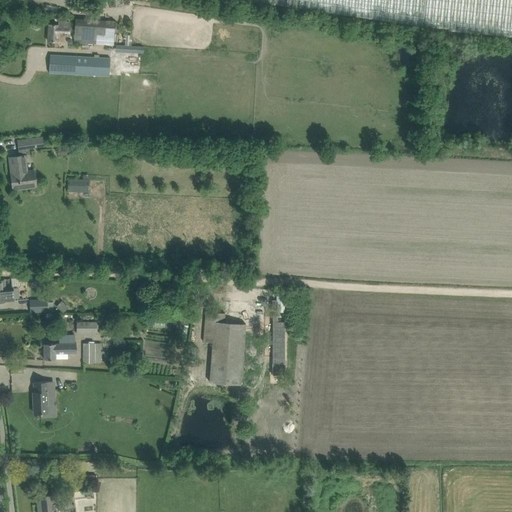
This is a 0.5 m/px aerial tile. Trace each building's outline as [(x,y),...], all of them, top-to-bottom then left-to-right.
[(448,30),(511,36),(511,0),(246,0),(449,28),(448,30)] [(88,49),(88,43),(114,45),(116,22),(77,19),(76,43),(82,43),(82,49),(88,49)] [(57,47),(58,42),(63,42),(65,42),(65,37),(70,37),(71,21),(59,21),(59,25),(49,24),(48,41),(52,41),(51,47),(57,47)] [(135,45),(131,45),(131,36),(125,35),(125,45),(116,44),(116,51),(134,52),(135,45)] [(109,76),(110,58),(50,55),(49,73),(109,76)] [(44,146),(43,136),(18,140),(19,149),(44,146)] [(9,157),(10,166),(12,166),(13,173),(11,173),(13,190),(36,187),(34,170),(28,171),(26,155),(9,157)] [(89,179),(69,178),(68,191),(89,192),(89,179)] [(0,280),(0,302),(6,302),(6,301),(14,300),(12,287),(5,288),(4,280),(0,280)] [(31,312),(54,311),(53,298),(30,300),(31,312)] [(62,300),(56,306),(63,313),(69,307),(62,300)] [(210,382),(241,385),(245,324),(224,322),(225,313),(206,312),(203,342),(213,342),(210,382)] [(97,333),(97,322),(77,321),(77,333),(97,333)] [(65,331),(74,334),(76,327),(66,324),(65,331)] [(257,339),(265,341),(267,334),(259,332),(257,339)] [(56,360),(56,358),(67,359),(67,353),(76,353),(76,343),(75,343),(75,335),(60,335),(60,345),(46,345),(45,360),(56,360)] [(83,343),(83,363),(102,363),(101,343),(83,343)] [(33,392),(34,414),(49,413),(48,391),(52,391),(52,381),(26,382),(27,392),(33,392)] [(39,511),(38,511),(58,511),(56,494),(39,496),(40,511),(39,511)]
